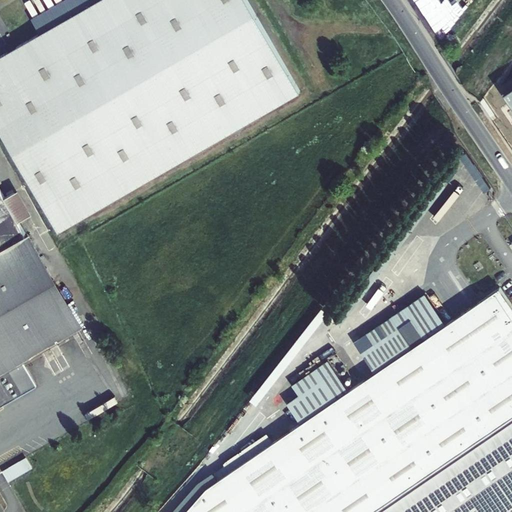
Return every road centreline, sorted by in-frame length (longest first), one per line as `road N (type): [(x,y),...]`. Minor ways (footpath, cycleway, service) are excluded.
road 1 (unknown): [(171,511),(293,360),(387,299),(478,217)]
road 2 (residential): [(391,0),(511,184)]
